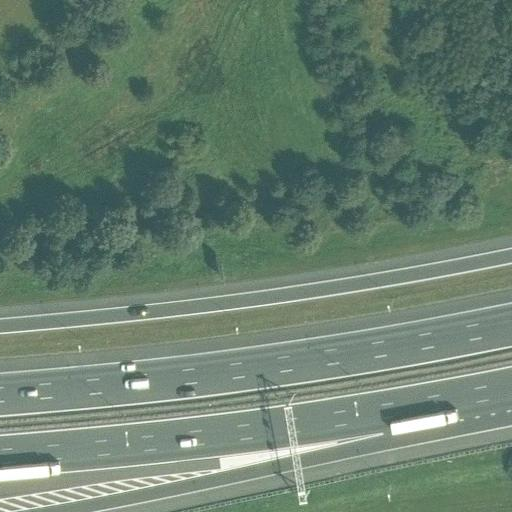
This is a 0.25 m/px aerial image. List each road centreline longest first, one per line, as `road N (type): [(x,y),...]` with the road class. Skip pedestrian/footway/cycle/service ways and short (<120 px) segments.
road 1 (motorway): [(511,325),(350,358),(0,396)]
road 2 (motorway): [(511,255),(346,285),(0,325)]
road 3 (motorway): [(0,456),(370,415)]
road 4 (motorway): [(56,511),(222,479),(370,415)]
road 5 (motorway): [(370,415),(511,389)]
